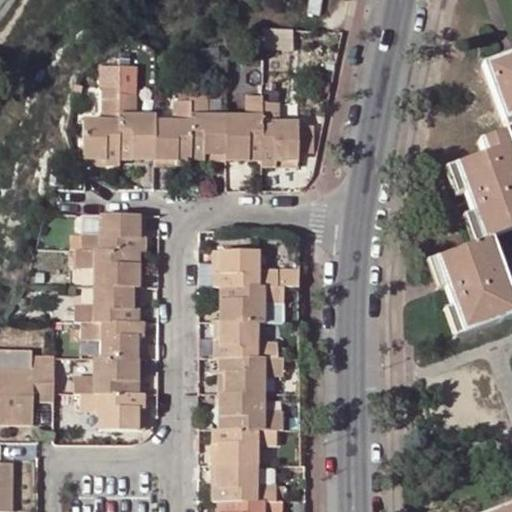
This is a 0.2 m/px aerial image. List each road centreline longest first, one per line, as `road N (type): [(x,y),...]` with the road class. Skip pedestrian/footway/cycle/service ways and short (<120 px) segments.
road 1 (residential): [(356,217),(199,210),(178,239),(173,448)]
road 2 (secondary): [(356,217),(355,511)]
road 3 (secondary): [(400,0),(365,142),(356,217)]
road 4 (residential): [(173,448),(154,460),(66,460),(51,472),(50,511)]
